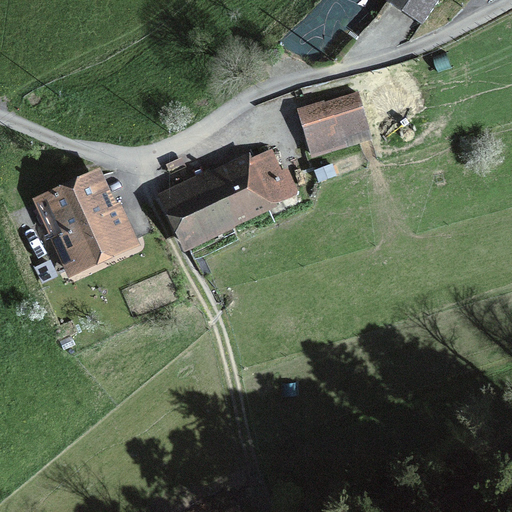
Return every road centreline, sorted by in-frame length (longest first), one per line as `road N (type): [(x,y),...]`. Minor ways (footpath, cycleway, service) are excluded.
road 1 (residential): [(0,121),(137,170),(275,86),(416,57),(511,3)]
road 2 (track): [(137,170),(217,332),(270,511)]
